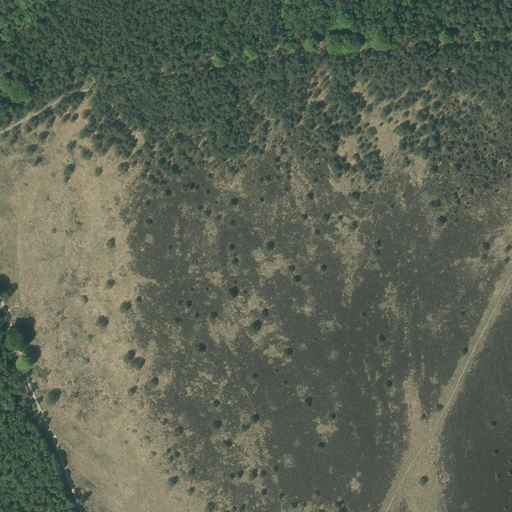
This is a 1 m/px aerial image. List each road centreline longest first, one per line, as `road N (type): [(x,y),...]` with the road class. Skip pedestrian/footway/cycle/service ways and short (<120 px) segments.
road 1 (track): [(0,133),(108,82),(307,51),(511,39)]
road 2 (track): [(80,511),(0,297)]
